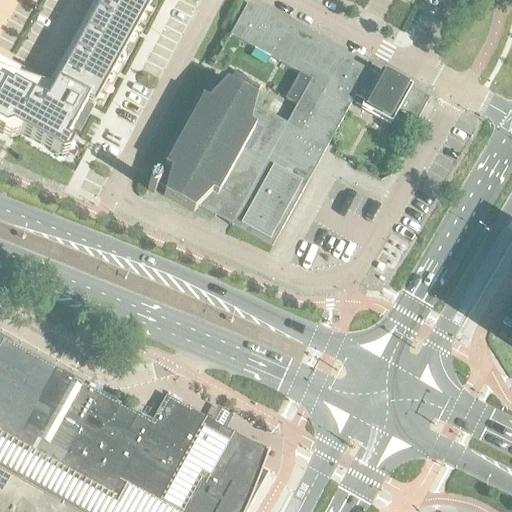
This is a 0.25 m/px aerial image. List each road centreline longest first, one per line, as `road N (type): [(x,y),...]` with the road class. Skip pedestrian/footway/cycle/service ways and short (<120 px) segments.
road 1 (tertiary): [(383,368),(132,253),(0,205)]
road 2 (tertiary): [(0,253),(361,409)]
road 3 (tertiary): [(511,141),(383,368)]
road 4 (tertiary): [(415,386),(511,201)]
road 5 (residential): [(413,67),(291,0)]
road 6 (secondary): [(391,426),(511,489)]
